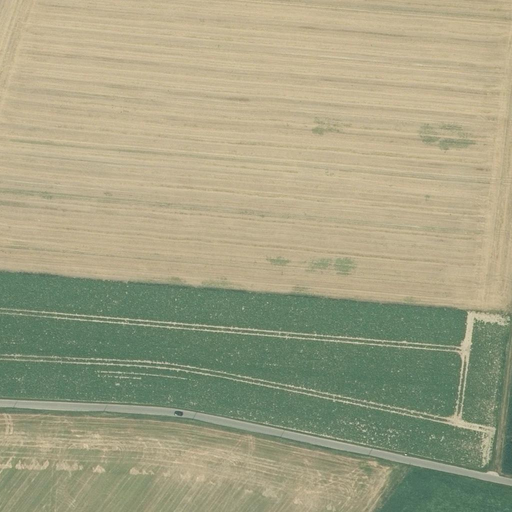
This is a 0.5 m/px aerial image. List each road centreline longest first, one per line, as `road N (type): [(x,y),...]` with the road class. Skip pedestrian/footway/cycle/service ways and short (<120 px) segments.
road 1 (unclassified): [(511,482),(176,412),(0,403)]
road 2 (track): [(511,324),(495,479)]
